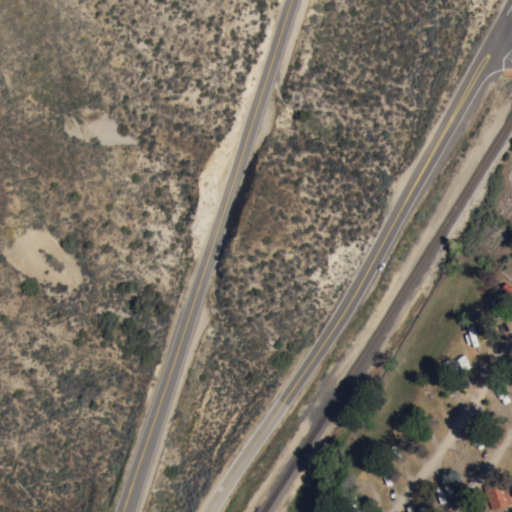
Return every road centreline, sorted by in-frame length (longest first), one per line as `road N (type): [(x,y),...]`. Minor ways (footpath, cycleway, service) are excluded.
road 1 (residential): [(211,511),(326,344),(511,17)]
road 2 (secondary): [(128,511),(290,0)]
